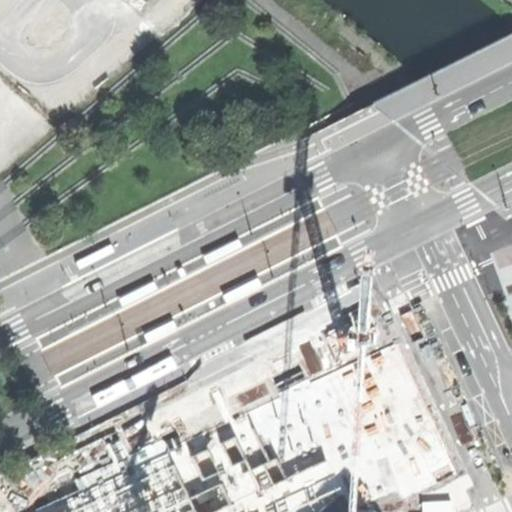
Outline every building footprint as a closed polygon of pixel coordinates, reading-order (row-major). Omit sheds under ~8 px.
[(202,262),(204,266),(239,248),(235,241),(232,242),(205,256),(200,258),(202,262)] [(74,267),(76,271),(111,254),(107,246),(77,261),(72,263),(74,267)] [(256,283),(255,280),(220,298),(223,305),(226,304),(254,290),(258,288),(256,283)] [(117,304),(119,308),(154,291),(150,283),(147,285),(120,298),(115,301),(117,304)] [(172,326),(170,322),(140,337),(144,344),(147,342),(169,332),(174,329),(172,326)] [(264,511),(356,430),(364,417),(366,405),(357,333),(19,510),(16,511),(264,511)]
